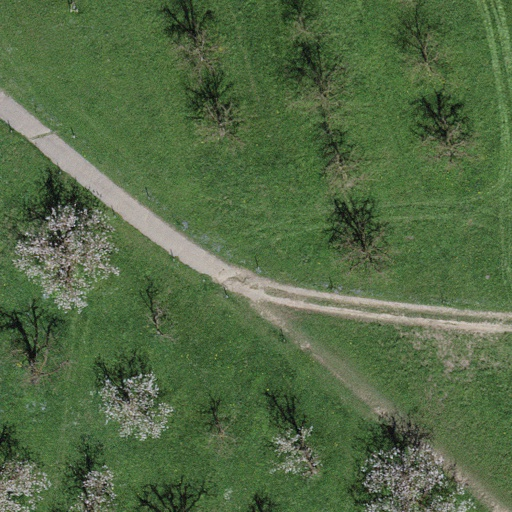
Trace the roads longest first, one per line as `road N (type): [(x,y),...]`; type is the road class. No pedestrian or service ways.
road 1 (track): [(0,104),(154,232),(241,291)]
road 2 (track): [(241,291),(511,316)]
